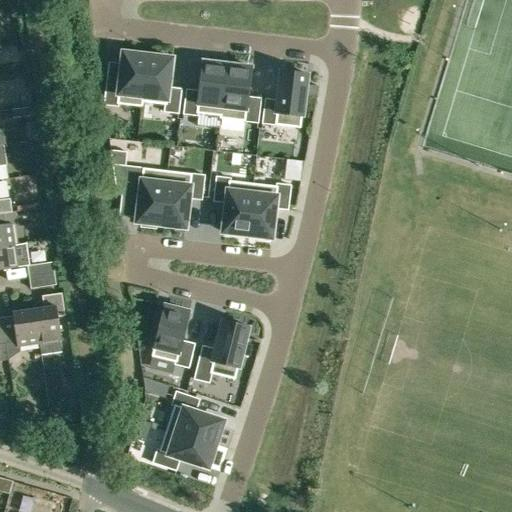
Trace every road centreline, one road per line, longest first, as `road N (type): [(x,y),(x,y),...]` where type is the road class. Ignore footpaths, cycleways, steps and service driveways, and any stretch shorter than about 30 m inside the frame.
road 1 (residential): [(299,267),(135,247),(135,268),(287,312)]
road 2 (residential): [(106,0),(110,23),(341,54)]
road 3 (residential): [(341,54),(299,267)]
road 4 (residential): [(287,312),(222,511)]
